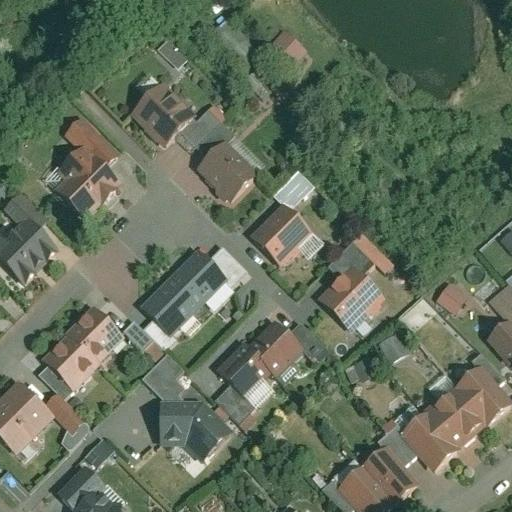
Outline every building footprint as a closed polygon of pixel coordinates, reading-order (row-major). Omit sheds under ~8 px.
[(247,65),(260,51),(230,23),(217,37),(247,65)] [(298,67),(311,52),(287,32),(274,46),(298,67)] [(181,72),(190,63),(169,43),(160,52),(181,72)] [(265,102),(275,93),(257,72),(247,81),(265,102)] [(161,87),(133,113),(163,144),(177,132),(191,118),(161,87)] [(191,118),(177,132),(192,148),(218,122),(224,116),(213,106),(196,123),(191,118)] [(218,122),(192,148),(205,161),(223,145),(232,136),(218,122)] [(86,150),(104,167),(115,156),(83,124),(69,139),(83,153),(86,150)] [(257,181),(223,145),(205,161),(197,170),(231,206),(257,181)] [(71,184),(61,193),(90,222),(124,188),(104,167),(86,150),(83,153),(61,174),(71,184)] [(287,208),(294,215),(318,191),(301,174),(277,198),(287,208)] [(6,211),(19,224),(24,219),(33,229),(43,219),(21,197),(6,211)] [(287,208),(253,242),(282,270),(316,236),(294,215),(287,208)] [(19,224),(0,242),(0,258),(27,286),(59,255),(33,229),(24,219),(19,224)] [(332,269),(346,282),(354,274),(361,280),(385,257),(364,237),(332,269)] [(224,250),(210,265),(226,282),(235,291),(249,276),(224,250)] [(161,293),(144,309),(156,321),(171,336),(226,282),(210,265),(200,255),(186,268),(161,293)] [(346,282),(323,303),(351,332),(382,303),(361,280),(354,274),(346,282)] [(458,317),(471,299),(453,285),(440,303),(458,317)] [(96,309),(71,335),(73,337),(102,366),(128,340),(96,309)] [(420,328),(428,338),(443,326),(435,316),(420,328)] [(156,321),(145,332),(155,342),(168,355),(179,344),(171,336),(156,321)] [(145,351),(155,342),(145,332),(137,324),(127,334),(145,351)] [(493,340),(511,362),(511,325),(511,324),(493,340)] [(303,326),(289,341),(303,354),(313,363),(327,349),(303,326)] [(277,327),(250,354),(272,376),(276,380),(303,354),(289,341),(277,327)] [(399,361),(411,356),(402,336),(390,341),(399,361)] [(73,337),(47,363),(54,369),(77,392),(79,394),(105,368),(102,366),(73,337)] [(247,350),(221,374),(235,388),(246,400),(272,376),(250,354),(247,350)] [(355,388),(372,380),(365,365),(348,373),(355,388)] [(77,392),(54,369),(44,379),(68,401),(77,392)] [(403,439),(436,476),(511,410),(511,403),(481,370),(403,439)] [(22,384),(0,405),(0,438),(19,457),(57,419),(22,384)] [(246,400),(235,388),(218,403),(241,427),(257,411),(246,400)] [(60,397),(50,407),(75,432),(85,422),(60,397)] [(206,404),(162,404),(162,448),(188,448),(204,465),(236,435),(206,404)] [(106,440),(84,462),(96,474),(118,452),(106,440)] [(389,450),(341,494),(357,511),(393,511),(397,508),(399,510),(423,488),(389,450)] [(62,498),(76,511),(85,511),(102,496),(108,490),(90,471),(62,498)] [(85,511),(123,511),(123,508),(114,508),(102,496),(85,511)]
